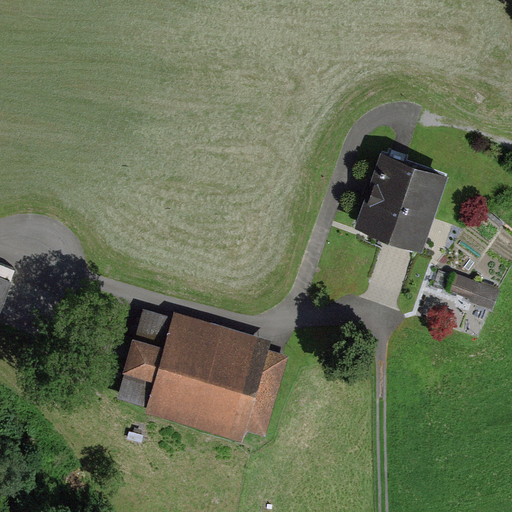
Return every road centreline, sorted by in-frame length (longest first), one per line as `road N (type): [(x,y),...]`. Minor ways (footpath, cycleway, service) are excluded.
road 1 (residential): [(0,249),(249,320),(336,312),(372,318)]
road 2 (track): [(384,511),(380,333),(372,318)]
